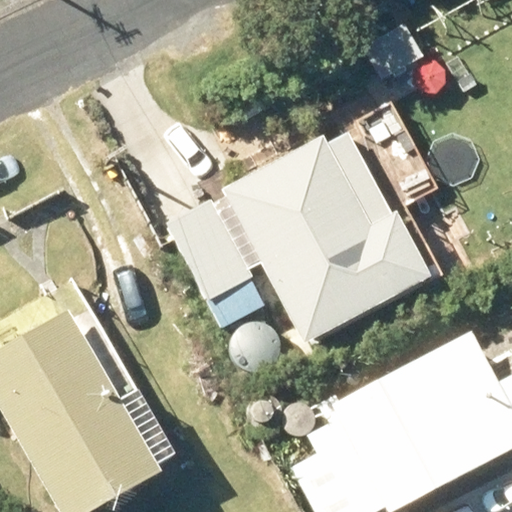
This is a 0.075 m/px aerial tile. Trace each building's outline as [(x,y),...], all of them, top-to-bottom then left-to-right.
[(397,26),(360,47),(378,79),(415,57),(397,26)] [(252,259),(297,342),(417,277),(339,136),(320,146),(315,136),(216,190),(241,237),(234,241),(246,263),(252,259)] [(162,224),(203,300),(208,298),(220,320),(253,302),(241,279),(246,276),(206,200),(162,224)] [(148,464),(167,454),(130,390),(124,394),(78,314),(68,320),(64,311),(0,347),(0,422),(50,511),(84,511),(153,473),(148,464)] [(301,437),(311,455),(287,468),(309,511),(370,511),(378,508),(379,511),(385,511),(511,444),(511,373),(491,384),(465,334),(334,404),(330,396),(312,405),(323,426),(301,437)]
